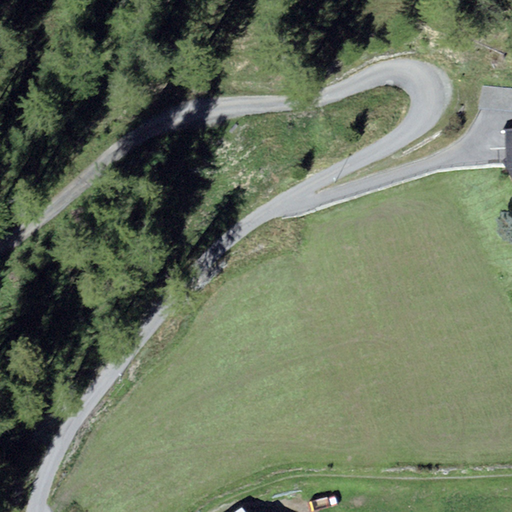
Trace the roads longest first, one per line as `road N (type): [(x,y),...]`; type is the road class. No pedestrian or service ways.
road 1 (residential): [(35,511),(62,433),(96,385),(262,208),(408,130),(435,99)]
road 2 (track): [(435,99),(424,76),(396,70),(173,146),(0,268)]
